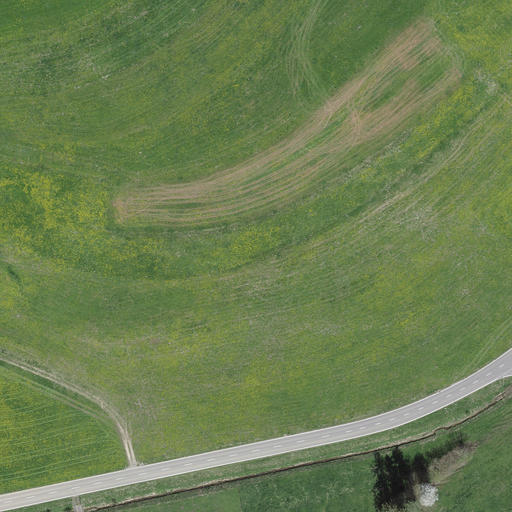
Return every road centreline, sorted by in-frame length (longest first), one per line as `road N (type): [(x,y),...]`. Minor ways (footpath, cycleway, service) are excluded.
road 1 (secondary): [(511,359),(390,419),(0,503)]
road 2 (track): [(0,357),(99,403),(127,439),(136,475)]
